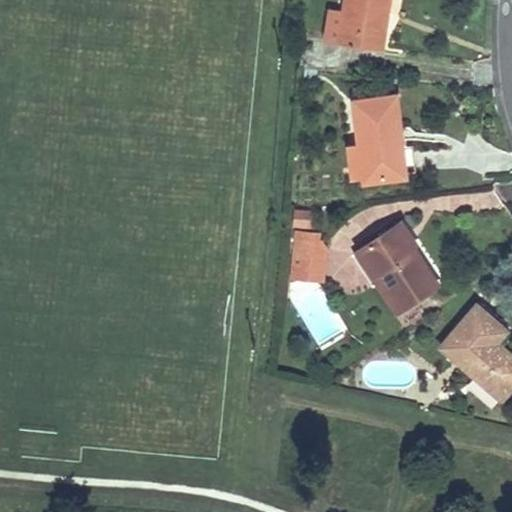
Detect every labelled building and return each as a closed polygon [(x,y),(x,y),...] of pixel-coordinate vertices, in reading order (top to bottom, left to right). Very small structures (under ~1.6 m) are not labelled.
[(338,42),(384,50),(386,34),(381,33),(385,12),(387,12),(389,0),(344,0),(342,12),(338,42)] [(327,40),(338,42),(342,12),(331,10),(327,40)] [(365,179),(404,175),(395,97),(356,102),(361,144),(365,176),(365,179)] [(351,178),(365,176),(361,144),(348,145),(351,178)] [(291,209),(291,227),(318,227),(318,209),(291,209)] [(358,251),(397,311),(433,287),(407,249),(415,243),(401,222),(358,251)] [(326,248),(320,242),(317,241),(317,235),(297,233),(294,260),(324,263),(326,248)] [(324,263),(294,260),(292,278),(322,281),(324,263)] [(442,346),(502,398),(511,385),(511,356),(495,342),(505,330),(477,306),(442,346)]
